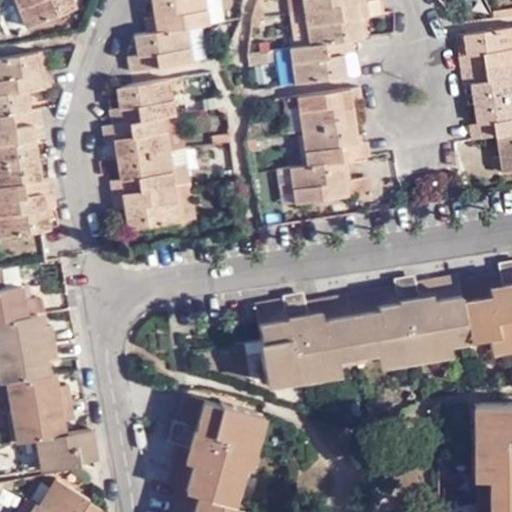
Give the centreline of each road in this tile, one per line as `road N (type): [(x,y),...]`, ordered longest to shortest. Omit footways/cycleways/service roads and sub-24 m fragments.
road 1 (residential): [(106,300),(511,230)]
road 2 (residential): [(91,230),(77,140),(89,76),(123,0)]
road 3 (residential): [(134,511),(106,300)]
road 4 (residential): [(420,63),(390,72),(379,101),(397,129),(431,124),(440,82)]
